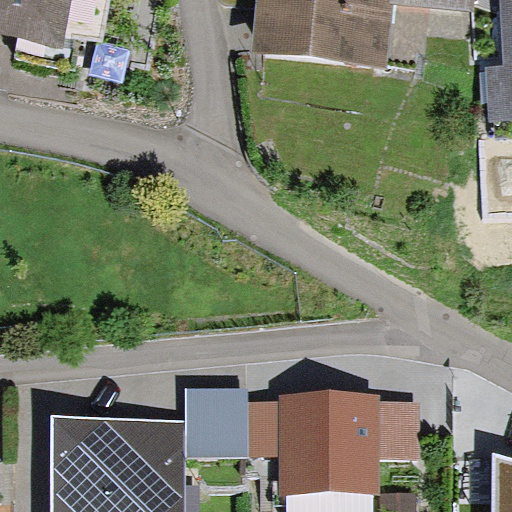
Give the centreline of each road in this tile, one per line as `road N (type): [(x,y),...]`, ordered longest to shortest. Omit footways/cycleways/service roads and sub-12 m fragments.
road 1 (residential): [(444,336),(0,368)]
road 2 (residential): [(444,336),(191,180)]
road 3 (residential): [(191,180),(0,126)]
road 4 (residential): [(191,180),(212,136),(212,59),(200,0)]
